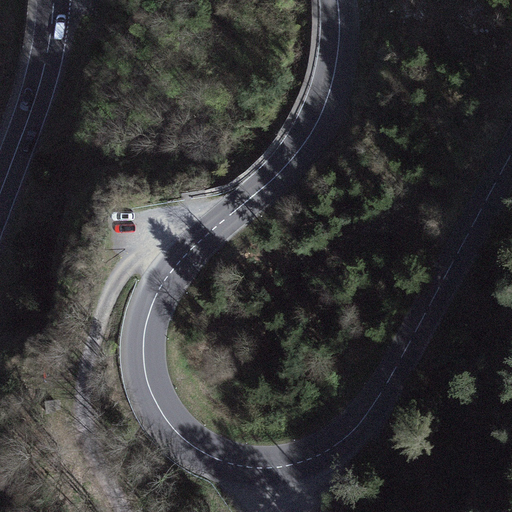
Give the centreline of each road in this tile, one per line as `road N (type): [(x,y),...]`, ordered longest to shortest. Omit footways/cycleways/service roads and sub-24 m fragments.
road 1 (secondary): [(335,0),(324,117),(294,171),(170,270),(142,314),(147,416),(179,450),(220,469),(264,474),(341,443),(511,152)]
road 2 (track): [(170,270),(126,264),(107,285),(83,377),(87,423),(120,511)]
road 3 (primary): [(55,0),(40,79),(0,191)]
